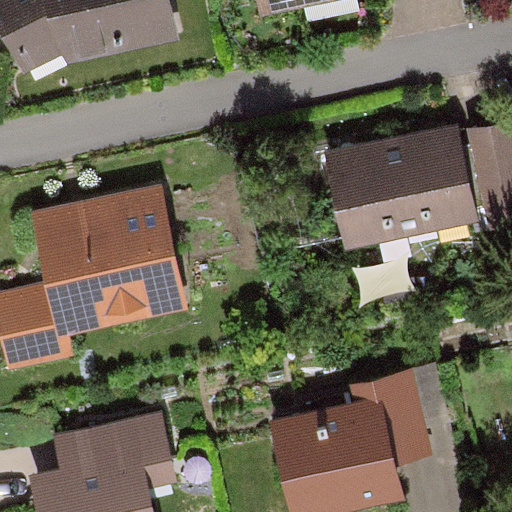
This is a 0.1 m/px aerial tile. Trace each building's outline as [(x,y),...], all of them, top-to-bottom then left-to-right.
[(172,37),(164,0),(0,0),(0,22),(24,73),(56,56),(172,37)] [(258,0),(261,10),(320,0),(258,0)] [(511,129),(470,139),(485,204),(511,197),(511,129)] [(460,137),(335,166),(355,250),(480,221),(460,137)] [(159,201),(46,218),(58,297),(0,305),(0,342),(4,366),(68,356),(64,334),(177,316),(159,201)] [(356,408),(272,427),(292,511),(308,511),(407,489),(402,465),(427,459),(407,376),(351,389),(356,408)] [(161,482),(150,427),(64,443),(72,482),(34,489),(38,511),(141,511),(137,487),(161,482)]
